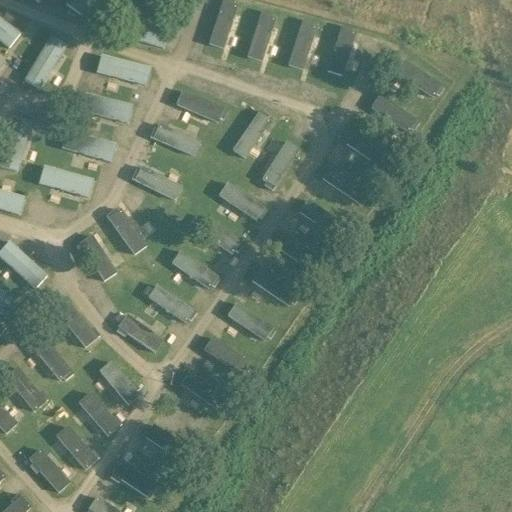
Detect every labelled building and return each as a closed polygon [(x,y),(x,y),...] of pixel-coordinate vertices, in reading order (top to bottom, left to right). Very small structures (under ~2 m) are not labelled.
[(66,0),(63,5),(79,16),(90,0),(66,0)] [(143,0),(179,9),(181,0),(143,0)] [(229,0),(221,0),(207,44),(222,48),(235,6),(231,5),(232,1),(229,0)] [(260,11),(245,57),(260,62),(274,19),(269,18),(270,14),(260,11)] [(163,49),(168,31),(117,18),(112,36),(163,49)] [(0,43),(7,49),(19,34),(0,19),(0,43)] [(301,20),(286,66),(301,70),(315,28),(310,27),(312,23),(301,20)] [(341,26),(325,72),(340,76),(354,34),(350,33),(351,29),(341,26)] [(23,81),(39,90),(65,45),(49,36),(23,81)] [(144,87),(149,68),(99,55),(94,73),(144,87)] [(444,87),(403,61),(395,74),(432,98),(435,94),(438,96),(444,87)] [(226,110),(181,90),(175,105),(216,123),(217,119),(221,121),(226,110)] [(126,124),(131,106),(80,93),(76,111),(126,124)] [(418,123),(378,95),(369,108),(406,133),(409,130),(412,132),(418,123)] [(259,110),(231,151),(244,160),(269,122),(266,120),(269,117),(259,110)] [(30,123),(12,117),(0,158),(0,167),(16,172),(30,123)] [(147,138),(193,157),(199,142),(157,125),(156,129),(152,127),(147,138)] [(110,163),(115,144),(65,131),(60,150),(110,163)] [(394,159),(354,131),(345,144),(381,170),(384,166),(387,168),(394,159)] [(272,191),(298,151),(285,142),(261,179),(265,182),(262,185),(272,191)] [(86,199),(92,180),(42,166),(36,185),(86,199)] [(369,193),(329,166),(320,179),(358,204),(360,200),(363,202),(369,193)] [(129,180),(174,201),(181,187),(140,167),(138,171),(134,169),(129,180)] [(267,210),(226,183),(218,196),(255,221),(257,217),(261,219),(267,210)] [(0,210),(18,216),(23,198),(0,190),(0,210)] [(346,226),(306,199),(297,212),(335,237),(337,233),(340,235),(346,226)] [(104,216),(133,256),(146,247),(120,210),(117,212),(114,209),(104,216)] [(243,245),(203,218),(194,231),(232,256),(234,252),(237,254),(243,245)] [(322,261),(282,235),(273,248),(310,272),(313,268),(316,271),(322,261)] [(115,274),(90,236),(76,245),(77,246),(74,248),(80,257),(83,254),(102,283),(115,274)] [(0,260),(33,291),(46,277),(8,242),(0,250),(0,260)] [(219,278),(178,251),(170,264),(207,289),(210,285),(213,287),(219,278)] [(298,295),(258,269),(249,282),(286,306),(289,302),(292,305),(298,295)] [(196,312),(155,286),(147,299),(184,323),(187,319),(190,321),(196,312)] [(0,316),(8,324),(21,309),(0,290),(0,316)] [(89,331),(67,303),(55,313),(83,349),(99,337),(92,329),(89,331)] [(275,330),(234,304),(226,317),(263,341),(266,337),(269,339),(275,330)] [(162,341),(125,315),(116,328),(117,329),(115,331),(123,337),(126,334),(153,353),(162,341)] [(72,375),(41,338),(29,348),(58,382),(61,379),(64,382),(72,375)] [(251,365),(211,338),(202,351),(239,376),(242,372),(245,374),(251,365)] [(128,384),(109,362),(98,372),(127,406),(138,397),(135,393),(138,390),(131,382),(128,384)] [(37,394),(15,366),(2,376),(31,413),(47,401),(40,392),(37,394)] [(228,399),(187,373),(179,386),(216,410),(219,406),(222,409),(228,399)] [(111,420),(88,393),(76,403),(106,439),(121,426),(114,417),(111,420)] [(0,430),(4,435),(15,425),(0,408),(0,430)] [(89,453),(66,426),(54,436),(84,472),(99,459),(92,451),(89,453)] [(192,452),(151,426),(143,439),(180,463),(182,459),(186,462),(192,452)] [(37,472),(57,494),(68,484),(38,450),(27,460),(31,464),(27,467),(35,475),(37,472)] [(119,481),(149,500),(157,487),(119,461),(108,478),(117,484),(119,481)] [(11,505),(2,511),(26,511),(29,509),(17,495),(8,502),(11,505)] [(117,511),(95,497),(85,511),(117,511)]
